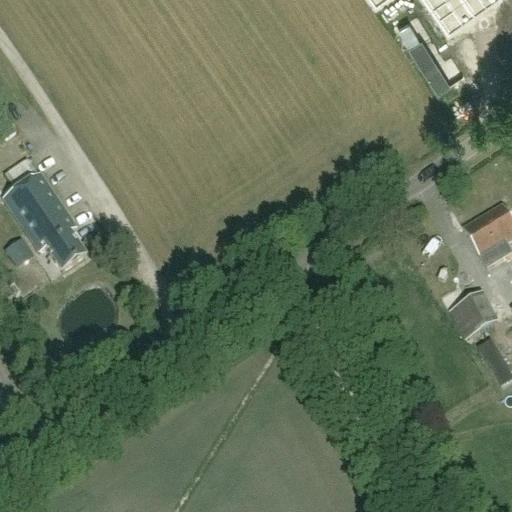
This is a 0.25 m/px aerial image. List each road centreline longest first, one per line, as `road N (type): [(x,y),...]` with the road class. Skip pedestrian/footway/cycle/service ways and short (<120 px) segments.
road 1 (tertiary): [(0,464),(511,119)]
road 2 (track): [(0,41),(188,337)]
road 3 (track): [(289,269),(409,511)]
